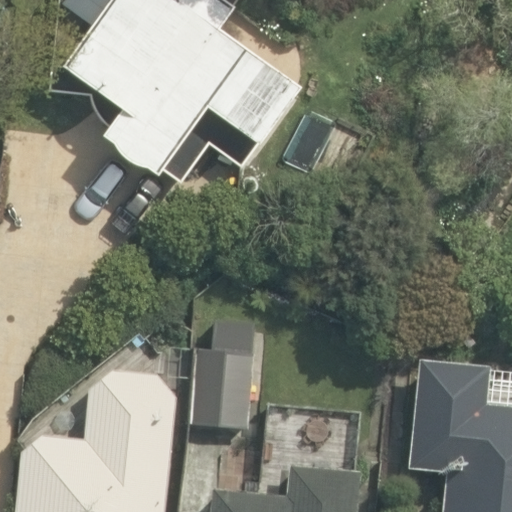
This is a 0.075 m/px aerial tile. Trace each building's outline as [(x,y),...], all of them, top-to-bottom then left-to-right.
[(66,45),(52,67),(113,108),(92,139),(174,194),(207,144),(243,168),(301,81),(217,25),(232,3),(226,0),(57,0),(39,27),(66,45)] [(243,352),(195,347),(187,421),(235,426),(243,352)] [(487,363),(413,356),(403,468),(443,472),(439,511),(511,511),(511,405),(483,403),(487,363)] [(161,511),(176,375),(83,366),(75,443),(21,438),(13,511),(161,511)] [(258,489),(211,486),(209,511),(350,511),(357,417),(264,411),(258,489)]
